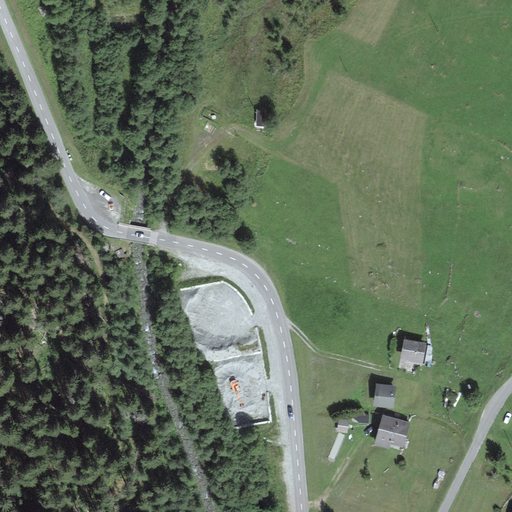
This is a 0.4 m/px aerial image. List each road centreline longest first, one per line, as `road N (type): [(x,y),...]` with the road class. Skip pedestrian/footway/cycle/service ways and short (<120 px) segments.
road 1 (tertiary): [(301,511),(289,371),(265,287),(232,258),(118,231),(92,216),(0,7)]
road 2 (unclassified): [(442,511),(511,384)]
